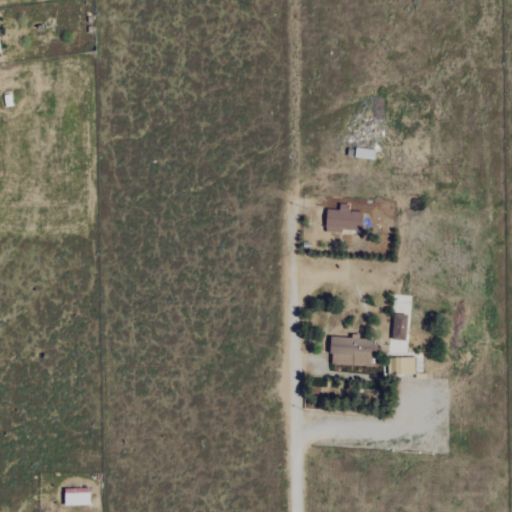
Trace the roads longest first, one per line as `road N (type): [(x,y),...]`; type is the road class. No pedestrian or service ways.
road 1 (track): [(297,424),(398,430),(415,413),(417,391),(400,377),(296,369)]
road 2 (track): [(0,83),(38,82),(49,98),(34,126),(0,126)]
